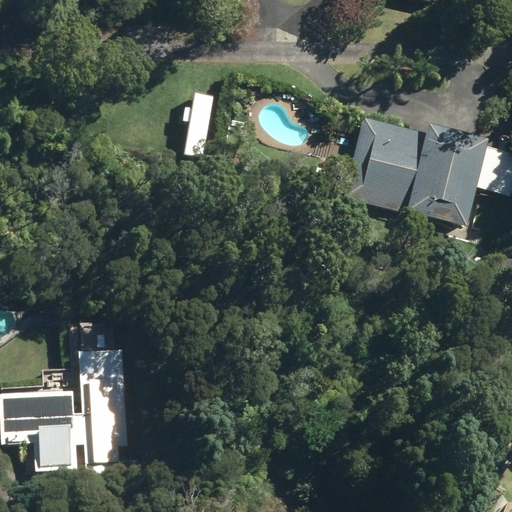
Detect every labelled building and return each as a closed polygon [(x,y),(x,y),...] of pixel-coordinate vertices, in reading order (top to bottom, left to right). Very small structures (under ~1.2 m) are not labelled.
[(425,134),(362,118),(343,196),(402,211),(401,212),(465,228),(476,189),(509,198),(511,187),(511,153),(486,146),(487,141),(427,125),(425,134)] [(501,292),(511,292),(511,260),(503,260),(501,292)] [(88,384),(93,463),(118,462),(117,448),(126,447),(123,381),(88,384)] [(30,443),(32,475),(76,472),(71,397),(0,401),(0,405),(3,444),(30,443)] [(511,511),(511,491),(506,489),(503,497),(497,494),(490,511),(511,511)]
